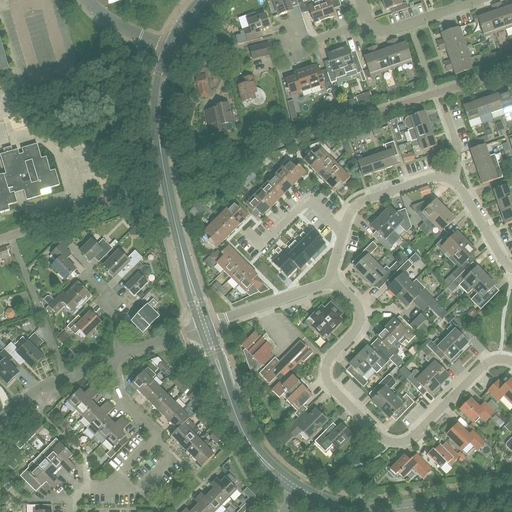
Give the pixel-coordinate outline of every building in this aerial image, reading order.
[(288,0),(272,0),(278,15),(292,10),(288,0)] [(324,20),(318,2),(312,5),(310,0),(309,0),(306,1),(314,24),(324,20)] [(335,17),(328,0),(323,0),(324,0),(318,2),(324,20),(335,17)] [(402,4),(400,0),(381,0),(385,10),(399,5),(401,11),(408,8),(406,3),(402,4)] [(511,27),(511,17),(508,7),(503,9),(500,3),(496,4),(505,30),(511,27)] [(505,30),(496,4),(491,6),(494,12),(488,14),(494,33),(505,30)] [(240,35),(235,36),(237,43),(241,43),(248,42),(260,39),(258,31),(270,27),(265,14),(247,21),(250,28),(244,30),(239,31),(240,35)] [(494,33),(488,14),(478,18),(477,15),(473,17),(475,24),(479,22),(484,37),(494,33)] [(438,47),(463,38),(460,27),(441,34),(443,40),(436,42),(438,47)] [(448,55),(467,48),(463,38),(438,47),(439,51),(446,49),(448,55)] [(412,62),(405,43),(399,45),(397,39),(392,40),(401,66),(412,62)] [(401,66),(392,40),(388,42),(390,48),(384,50),(391,69),(401,66)] [(0,81),(1,81),(0,77),(0,71),(8,70),(0,41),(0,81)] [(271,55),(269,43),(249,48),(252,59),(271,55)] [(391,69),(384,50),(379,52),(376,46),(372,47),(381,73),(391,69)] [(353,62),(348,47),(337,51),(343,68),(354,65),(357,74),(363,72),(358,60),(353,62)] [(381,73),(372,47),(367,49),(370,55),(364,58),(370,76),(381,73)] [(445,67),(470,58),(467,48),(448,55),(450,60),(443,63),(445,67)] [(511,54),(511,52),(511,49),(503,51),(505,57),(511,54)] [(343,68),(337,51),(327,54),(332,70),(326,72),(331,83),(336,81),(336,79),(346,76),(343,68)] [(456,75),(474,69),(470,58),(445,67),(446,72),(453,69),(455,76),(456,75)] [(305,69),(311,89),(325,85),(318,65),(305,69)] [(290,96),(311,89),(305,69),(290,74),(291,78),(285,80),(290,96)] [(209,84),(207,74),(196,76),(201,99),(211,97),(208,84),(209,84)] [(258,92),(257,92),(256,92),(253,77),(242,79),(244,85),(238,86),(242,102),(245,109),(252,103),(253,104),(254,105),(255,105),(255,106),(256,106),(258,106),(259,106),(260,106),(261,105),(262,104),(263,104),(264,103),(265,102),(265,100),(265,99),(265,98),(265,97),(265,96),(264,95),(264,94),(263,93),(262,92),(261,92),(259,92),(258,92)] [(511,111),(511,100),(509,92),(509,91),(497,95),(502,110),(507,122),(511,119),(510,113),(511,111)] [(370,93),(356,98),(358,105),(372,100),(370,93)] [(502,110),(497,95),(486,99),(491,114),(502,110)] [(491,114),(486,99),(475,103),(480,118),(491,114)] [(296,116),(292,101),(288,102),(292,122),(297,120),(298,119),(297,117),(296,116)] [(225,124),(233,122),(231,113),(230,113),(228,103),(213,107),(216,119),(208,121),(211,134),(226,130),(225,124)] [(338,112),(336,103),(326,106),(328,114),(338,112)] [(480,118),(475,103),(463,107),(468,122),(480,118)] [(410,117),(407,118),(405,120),(405,123),(406,126),(408,128),(411,129),(414,128),(429,123),(425,112),(410,117)] [(504,129),(502,122),(496,124),(498,131),(504,129)] [(433,135),(429,123),(414,128),(408,130),(410,136),(411,136),(413,141),(433,135)] [(486,136),(488,141),(494,139),(493,134),(492,134),(490,129),(485,131),(487,136),(486,136)] [(339,142),(340,143),(346,138),(343,134),(336,137),(340,141),(339,142)] [(437,146),(433,135),(413,141),(411,142),(412,146),(413,147),(419,145),(422,151),(431,148),(437,146)] [(397,165),(395,157),(398,155),(394,142),(385,145),(387,152),(381,154),(386,169),(397,165)] [(321,163),(328,156),(332,152),(324,144),(323,146),(320,143),(312,146),(305,152),(308,156),(304,160),(303,160),(311,168),(318,161),(321,163)] [(14,193),(23,191),(26,200),(42,196),(51,193),(50,188),(60,185),(55,170),(50,171),(46,157),(41,158),(37,144),(21,149),(24,158),(20,160),(18,150),(13,151),(11,147),(3,149),(5,153),(0,154),(0,155),(5,174),(0,175),(0,213),(4,212),(9,211),(8,206),(17,203),(14,193)] [(440,145),(431,148),(433,155),(442,152),(440,145)] [(489,157),(485,145),(470,150),(474,162),(489,157)] [(386,169),(381,154),(370,158),(375,173),(386,169)] [(328,171),(335,163),(328,156),(321,163),(318,161),(311,168),(318,175),(325,168),(328,171)] [(493,168),(489,157),(474,162),(478,173),(493,168)] [(267,158),(262,163),(265,167),(270,162),(267,158)] [(375,173),(370,158),(358,162),(363,177),(375,173)] [(298,180),(306,173),(298,165),(300,164),(295,159),(291,163),(289,161),(282,168),(289,175),(291,173),(298,180)] [(265,167),(262,163),(257,168),(260,172),(265,167)] [(335,178),(343,170),(335,163),(328,171),(325,168),(318,175),(325,182),(333,175),(335,178)] [(499,166),(493,168),(478,173),(482,185),(502,178),(499,166)] [(291,188),(298,180),(291,173),(289,175),(282,168),(274,175),(282,183),(284,180),(291,188)] [(350,178),(343,170),(335,178),(333,175),(325,182),(333,190),(335,187),(339,192),(344,187),(342,185),(350,178)] [(252,172),(248,178),(251,181),(256,176),(252,172)] [(284,195),(291,188),(284,180),(282,183),(274,175),(267,183),(274,190),(277,188),(284,195)] [(246,187),(251,181),(248,178),(243,183),(246,187)] [(511,197),(508,185),(506,180),(495,184),(497,189),(493,190),(497,202),(511,197)] [(274,190),(267,183),(260,190),(267,197),(270,195),(277,202),(284,195),(277,188),(274,190)] [(270,209),(277,202),(270,195),(267,197),(260,190),(253,197),(260,204),(262,202),(270,209)] [(262,217),(270,209),(262,202),(260,204),(253,197),(245,205),(253,212),(251,213),(256,218),(258,217),(260,214),(262,217)] [(511,197),(497,202),(501,213),(511,209),(511,197)] [(423,232),(445,210),(435,201),(433,203),(428,198),(423,203),(412,207),(414,213),(419,219),(424,223),(419,228),(423,232)] [(207,206),(211,209),(216,204),(212,201),(207,206)] [(238,227),(245,220),(243,217),(247,213),(242,208),(240,210),(233,203),(226,210),(233,217),(230,220),(238,227)] [(411,228),(405,209),(394,213),(389,208),(379,218),(393,232),(399,226),(406,233),(411,228)] [(511,222),(511,209),(501,213),(505,225),(511,222)] [(233,217),(226,210),(219,217),(226,224),(223,227),(230,234),(238,227),(230,220),(233,217)] [(454,219),(445,210),(423,232),(426,236),(435,227),(440,233),(454,219)] [(226,224),(219,217),(211,225),(218,232),(216,234),(223,241),(230,234),(223,227),(226,224)] [(388,237),(393,232),(379,218),(376,220),(375,219),(373,219),(370,223),(370,225),(371,226),(370,227),(375,233),(371,237),(387,252),(395,245),(388,237)] [(221,243),(223,241),(216,234),(218,232),(211,225),(204,232),(206,234),(202,238),(207,243),(208,242),(216,249),(221,243)] [(307,237),(304,241),(305,242),(315,252),(316,253),(324,244),(312,232),(307,237)] [(301,235),(299,236),(304,241),(307,237),(302,233),(301,235)] [(453,256),(466,243),(456,233),(451,238),(447,234),(435,246),(444,255),(448,251),(453,256)] [(80,252),(90,261),(99,253),(103,258),(112,249),(103,239),(97,245),(92,240),(80,252)] [(293,242),(291,244),(294,247),(295,249),(296,249),(299,246),(298,245),(294,241),(293,242)] [(299,246),(296,249),(297,250),(308,261),(316,253),(315,252),(305,242),(304,241),(302,243),(299,246)] [(473,246),(468,241),(466,243),(453,256),(449,259),(455,265),(455,264),(458,268),(451,275),(455,280),(463,272),(467,268),(463,264),(475,252),(471,248),(473,246)] [(478,251),(484,245),(481,242),(474,248),(478,251)] [(377,265),(368,257),(377,248),(372,243),(360,255),(365,259),(354,270),(363,279),(377,265)] [(289,246),(288,248),(292,252),(296,249),(295,249),(294,247),(291,244),(289,246)] [(69,254),(60,245),(51,255),(58,261),(52,267),(65,280),(72,274),(70,273),(75,269),(64,258),(69,254)] [(0,248),(0,258),(9,255),(6,247),(0,248)] [(228,261),(236,254),(228,247),(221,254),(219,252),(214,257),(218,261),(216,263),(224,271),(231,264),(228,261)] [(278,248),(274,251),(279,256),(282,252),(281,251),(278,248)] [(288,257),(289,259),(297,266),(296,267),(299,270),(306,263),(308,261),(303,256),(297,250),(296,249),(292,252),(288,257)] [(139,262),(142,258),(135,251),(127,259),(119,251),(104,266),(114,277),(128,264),(132,268),(139,262)] [(276,258),(272,263),(286,277),(294,269),(296,267),(297,266),(289,259),(288,257),(287,256),(283,252),(282,252),(279,256),(276,258)] [(236,268),(243,261),(236,254),(228,261),(231,264),(224,271),(231,278),(238,271),(236,268)] [(417,256),(413,259),(417,266),(422,263),(417,256)] [(243,275),(250,268),(243,261),(236,268),(238,271),(231,278),(238,285),(245,278),(243,275)] [(411,285),(407,281),(410,277),(406,273),(412,266),(408,261),(402,267),(394,275),(399,279),(388,290),(397,299),(411,285)] [(148,283),(142,277),(143,276),(148,277),(152,273),(150,267),(145,265),(144,267),(139,262),(132,268),(130,271),(135,276),(124,287),(134,297),(148,283)] [(394,275),(402,267),(398,262),(397,262),(394,265),(389,270),(386,267),(382,271),(377,265),(363,279),(372,288),(382,278),(387,282),(394,275)] [(467,294),(472,290),(486,276),(477,267),(468,276),(463,272),(455,280),(453,282),(458,287),(459,286),(467,294)] [(263,284),(256,277),(257,276),(250,268),(243,275),(245,278),(238,285),(246,293),(253,286),(257,290),(263,284)] [(486,294),(495,285),(486,276),(472,290),(477,295),(472,301),(480,309),(490,299),(486,294)] [(426,285),(432,285),(432,289),(440,289),(440,281),(426,281),(426,285)] [(219,291),(222,287),(217,282),(213,285),(219,291)] [(263,284),(257,290),(260,293),(260,294),(269,290),(268,289),(263,284)] [(48,306),(56,315),(66,305),(73,312),(89,297),(77,285),(63,300),(59,296),(48,306)] [(422,290),(419,293),(411,285),(397,299),(406,308),(416,298),(422,304),(418,307),(423,312),(434,302),(422,290)] [(222,287),(219,291),(224,296),(227,292),(222,287)] [(48,306),(53,300),(49,297),(46,297),(43,301),(48,306)] [(438,306),(443,301),(438,297),(434,302),(438,306)] [(152,309),(157,304),(153,300),(131,322),(143,333),(159,316),(152,309)] [(447,315),(438,306),(434,302),(428,308),(441,321),(447,315)] [(316,311),(309,317),(315,323),(312,327),(321,337),(326,332),(329,334),(341,321),(338,318),(340,315),(335,311),(337,309),(331,303),(324,310),(321,307),(317,312),(316,311)] [(80,330),(87,337),(101,323),(90,312),(82,320),(78,316),(67,327),(75,335),(80,330)] [(412,328),(417,332),(427,320),(421,316),(412,328)] [(417,335),(408,325),(403,329),(394,320),(385,329),(397,342),(398,341),(401,344),(405,340),(408,344),(417,335)] [(468,343),(460,335),(464,330),(453,320),(449,324),(451,326),(446,330),(451,334),(446,339),(459,353),(461,351),(463,352),(469,346),(468,344),(468,343)] [(393,346),(397,342),(385,329),(376,338),(384,346),(380,351),(389,359),(398,350),(393,346)] [(273,355),(270,353),(273,350),(272,349),(275,347),(266,334),(262,338),(254,331),(240,345),(244,349),(242,350),(252,376),(273,355)] [(70,337),(64,332),(57,339),(63,345),(70,337)] [(459,353),(446,339),(441,344),(437,340),(433,344),(431,342),(426,346),(432,352),(437,357),(441,353),(450,362),(451,360),(453,361),(459,356),(458,354),(459,353)] [(288,380),(285,377),(301,360),(303,362),(312,353),(300,341),(279,362),(275,358),(260,372),(265,376),(263,378),(269,384),(276,377),(280,382),(271,390),(279,398),(286,391),(288,394),(299,383),(292,376),(288,380)] [(43,357),(28,342),(19,351),(11,344),(7,347),(5,350),(12,358),(16,362),(21,357),(32,368),(43,357)] [(323,352),(330,345),(327,342),(320,349),(323,352)] [(385,365),(389,360),(389,359),(380,351),(375,355),(367,347),(358,356),(371,368),(376,374),(381,369),(380,368),(384,364),(385,365)] [(8,363),(12,358),(5,350),(0,354),(0,376),(7,383),(12,377),(13,378),(18,373),(8,363)] [(449,377),(438,367),(442,362),(437,357),(432,352),(424,359),(431,366),(425,372),(440,386),(449,377)] [(362,377),(371,368),(358,356),(349,365),(357,373),(353,377),(362,387),(367,383),(362,377)] [(160,370),(166,365),(162,362),(157,367),(160,370)] [(166,365),(160,370),(164,374),(169,369),(166,365)] [(147,400),(159,387),(151,380),(156,376),(148,368),(143,372),(151,380),(139,392),(147,400)] [(440,386),(425,372),(421,376),(418,374),(418,372),(417,371),(414,371),(412,373),(412,374),(406,380),(415,389),(420,385),(430,396),(432,394),(433,394),(434,394),(439,390),(439,388),(438,387),(440,386)] [(139,392),(151,380),(143,372),(131,384),(139,392)] [(394,397),(388,392),(397,383),(389,375),(376,388),(380,393),(371,402),(380,410),(394,397)] [(173,382),(176,386),(181,380),(178,377),(173,382)] [(180,388),(184,392),(188,388),(181,380),(176,386),(179,389),(180,388)] [(511,405),(511,382),(510,381),(503,387),(498,382),(489,391),(499,401),(503,396),(511,405)] [(297,412),(313,396),(299,383),(288,394),(291,396),(286,401),(297,412)] [(75,410),(95,390),(91,387),(84,394),(79,390),(76,393),(74,391),(65,399),(68,401),(67,402),(68,403),(75,410)] [(154,407),(166,395),(159,387),(147,400),(154,407)] [(83,418),(95,405),(91,401),(98,394),(98,393),(95,390),(75,410),(83,418)] [(191,401),(196,396),(193,392),(188,397),(191,401)] [(402,415),(415,402),(407,393),(399,402),(394,397),(380,410),(389,419),(398,410),(402,415)] [(162,415),(174,403),(166,395),(154,407),(162,415)] [(200,399),(196,396),(191,401),(195,404),(200,399)] [(460,410),(472,423),(478,416),(484,423),(494,413),(485,403),(479,408),(471,400),(460,410)] [(90,425),(110,406),(106,402),(99,409),(95,405),(83,418),(90,425)] [(169,423),(182,410),(174,403),(162,415),(169,423)] [(95,436),(98,433),(110,421),(106,416),(113,409),(110,406),(90,425),(87,428),(95,436)] [(188,419),(190,418),(182,410),(169,423),(177,430),(183,424),(184,424),(188,419)] [(301,430),(309,439),(326,421),(315,411),(305,421),(301,416),(287,429),(295,437),(301,430)] [(201,422),(206,417),(202,414),(197,419),(201,422)] [(105,440),(125,421),(122,417),(114,425),(110,421),(98,433),(105,440)] [(209,420),(206,417),(201,422),(204,426),(209,420)] [(179,444),(196,427),(188,419),(184,424),(183,424),(177,430),(171,436),(179,444)] [(125,436),(121,432),(129,424),(125,421),(105,440),(113,448),(112,449),(116,454),(128,441),(124,437),(125,436)] [(44,428),(40,424),(32,431),(35,434),(37,436),(44,428)] [(341,425),(338,429),(332,424),(324,432),(314,442),(324,452),(332,445),(337,450),(351,436),(341,425)] [(484,443),(473,432),(468,436),(457,425),(447,436),(462,451),(466,455),(473,448),(477,451),(484,443)] [(186,452),(199,439),(195,436),(199,432),(199,430),(196,427),(179,444),(186,452)] [(35,434),(32,431),(31,430),(23,438),(28,442),(35,434)] [(209,437),(213,440),(218,435),(215,432),(209,437)] [(222,439),(218,435),(213,440),(216,444),(222,439)] [(288,443),(281,435),(276,441),(279,443),(283,448),(288,443)] [(139,448),(144,441),(137,436),(132,443),(139,448)] [(28,442),(23,438),(15,446),(20,450),(28,442)] [(72,455),(60,443),(56,439),(48,447),(72,471),(75,467),(68,460),(72,455)] [(194,459),(206,447),(210,443),(207,441),(205,441),(202,443),(199,439),(186,452),(194,459)] [(427,456),(440,469),(445,463),(447,465),(452,459),(454,462),(459,457),(447,445),(443,449),(440,446),(434,451),(432,450),(427,456)] [(72,471),(48,447),(40,455),(57,471),(61,467),(68,474),(72,471)] [(202,467),(214,455),(206,447),(194,459),(202,467)] [(19,453),(14,459),(17,462),(23,456),(19,453)] [(397,474),(403,479),(413,469),(423,479),(432,470),(416,454),(409,461),(403,456),(390,470),(395,476),(397,474)] [(57,471),(40,455),(33,462),(56,486),(60,483),(52,475),(57,471)] [(56,486),(33,462),(32,462),(29,466),(28,468),(26,471),(41,486),(45,482),(53,489),(56,486)] [(35,492),(41,486),(26,471),(20,476),(35,492)] [(229,498),(237,490),(225,478),(221,482),(217,479),(213,482),(229,498)] [(222,506),(229,498),(213,482),(210,486),(214,489),(209,494),(222,506)] [(12,487),(8,483),(3,487),(8,491),(12,487)] [(212,511),(215,511),(222,506),(209,494),(205,498),(202,494),(198,497),(212,511)] [(197,511),(212,511),(198,497),(195,501),(198,505),(194,509),(197,511)]
